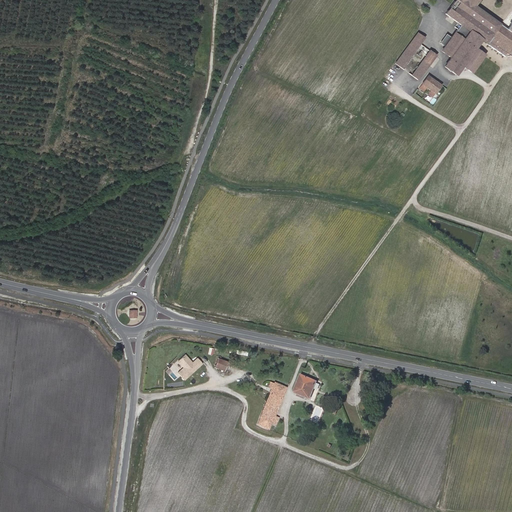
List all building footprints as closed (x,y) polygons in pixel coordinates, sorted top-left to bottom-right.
[(511,33),(506,30),(474,6),(478,0),(455,0),(444,16),(456,24),(448,38),(441,47),(439,51),(449,58),(443,67),(457,76),(463,67),(473,73),(484,56),(475,49),(481,40),(505,56),(511,55),(511,53),(511,33)] [(417,33),(396,63),(401,67),(423,37),(417,33)] [(436,43),(441,47),(448,38),(443,34),(436,43)] [(429,50),(420,62),(426,66),(434,54),(429,50)] [(426,66),(420,62),(411,74),(417,79),(426,66)] [(428,76),(419,88),(423,92),(426,88),(435,94),(441,85),(428,76)] [(137,309),(128,309),(129,318),(137,317),(137,309)] [(185,355),(178,361),(183,367),(177,372),(184,380),(202,364),(197,358),(192,363),(191,362),(190,363),(188,360),(189,359),(185,355)] [(228,362),(218,359),(215,367),(218,368),(225,370),(228,362)] [(318,382),(302,375),(294,392),(299,394),(298,396),(305,399),(306,397),(311,399),(318,382)] [(267,400),(265,405),(257,424),(258,425),(269,429),(272,423),(276,425),(278,420),(279,418),(279,417),(275,416),(282,399),(287,387),(274,382),(267,400)]
